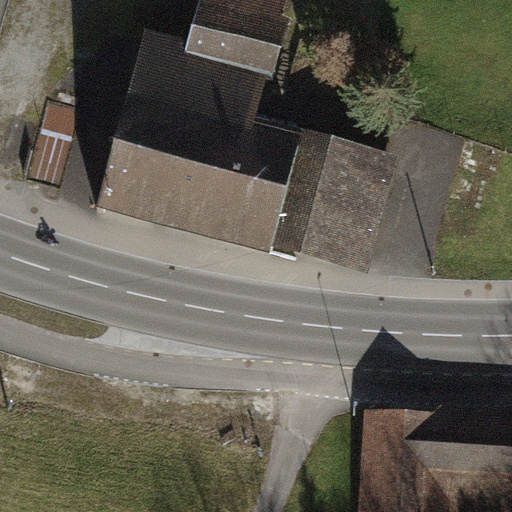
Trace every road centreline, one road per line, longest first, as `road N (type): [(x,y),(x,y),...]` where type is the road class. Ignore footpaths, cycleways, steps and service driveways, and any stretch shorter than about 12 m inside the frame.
road 1 (primary): [(0,254),(175,304),(331,330)]
road 2 (residential): [(331,330),(320,381),(269,511)]
road 3 (primary): [(331,330),(511,337)]
